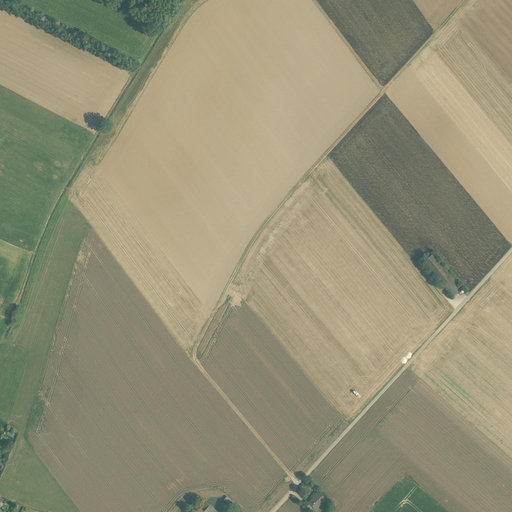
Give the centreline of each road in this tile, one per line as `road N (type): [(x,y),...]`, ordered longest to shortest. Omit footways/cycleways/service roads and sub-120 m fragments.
road 1 (track): [(298,485),(198,366),(195,352),(264,230),(470,0)]
road 2 (track): [(298,485),(511,249)]
road 3 (track): [(68,194),(190,0)]
